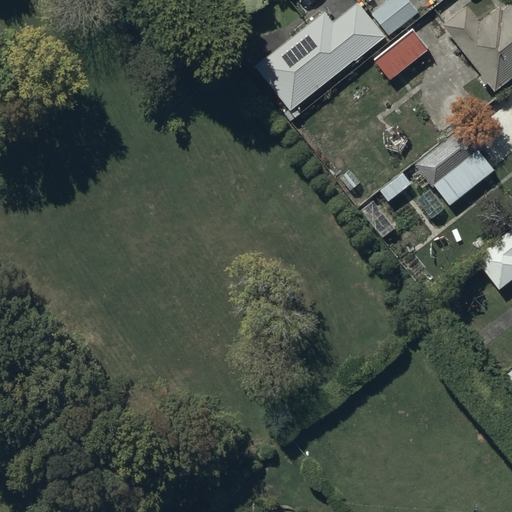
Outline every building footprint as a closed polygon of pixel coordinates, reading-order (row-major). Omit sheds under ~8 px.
[(409,0),(387,0),(370,14),(389,36),(419,13),(409,0)] [(332,23),(324,12),(255,67),(290,112),(353,61),(354,63),(386,37),(358,2),(332,23)] [(478,23),(466,7),(441,26),(480,76),(477,79),(483,87),(486,84),(493,93),(511,78),(511,3),(501,12),(498,7),(478,23)] [(412,28),(412,29),(372,60),(390,82),(429,49),(412,28)] [(494,170),(459,128),(414,165),(449,207),(494,170)] [(511,228),(473,259),(498,290),(503,286),(507,291),(511,287),(511,228)] [(511,370),(499,381),(511,397),(511,370)]
